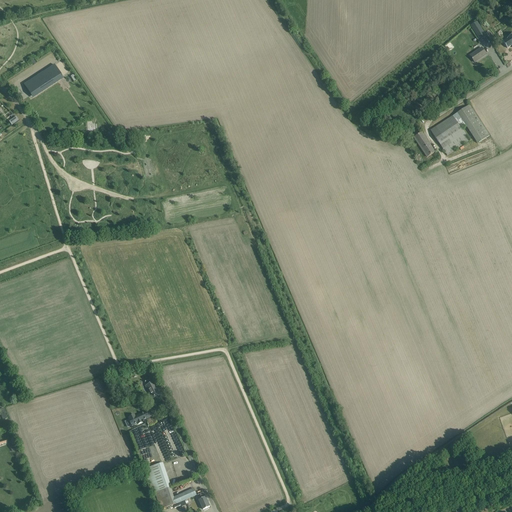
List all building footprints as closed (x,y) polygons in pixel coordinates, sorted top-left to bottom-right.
[(477,22),(470,26),(478,38),(485,34),(477,22)] [(508,39),(503,43),(506,46),(507,48),(511,45),(511,35),(507,38),(508,39)] [(454,51),(456,53),(459,52),(460,53),(467,47),(463,43),(456,49),(454,51)] [(486,55),(482,48),(470,56),(474,62),(480,58),(480,59),(486,55)] [(54,65),(23,85),(30,95),(61,75),(54,65)] [(452,116),(431,131),(447,156),(470,141),(462,128),(466,126),(477,144),(489,136),(469,105),(458,113),(452,116)] [(12,120),(9,122),(11,126),(19,120),(13,114),(10,116),(12,120)] [(435,152),(422,133),(414,138),(427,157),(435,152)] [(153,383),(151,384),(149,379),(145,381),(153,398),(159,394),(153,383)] [(130,419),(129,420),(129,421),(131,425),(132,426),(138,423),(138,425),(142,423),(142,421),(147,419),(144,413),(135,417),(134,415),(129,418),(130,419)] [(147,469),(144,470),(150,489),(154,488),(155,493),(161,509),(176,504),(180,502),(192,497),(197,495),(194,489),(174,498),(170,488),(162,464),(157,465),(147,469)] [(203,510),(210,506),(204,492),(199,494),(202,499),(199,501),(203,510)]
